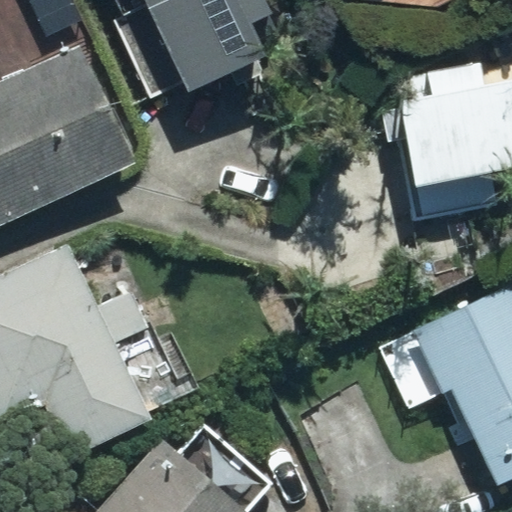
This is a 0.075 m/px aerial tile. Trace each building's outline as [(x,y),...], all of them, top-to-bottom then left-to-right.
[(158,0),(123,17),(162,96),(207,74),(212,85),(290,47),(273,13),(291,4),(288,0),(158,0)] [(104,39),(0,85),(0,227),(157,157),(104,39)] [(450,92),(409,99),(429,217),(498,205),(491,165),(511,161),(511,73),(495,77),(492,60),(446,68),(450,92)] [(113,301),(84,236),(0,274),(0,417),(10,413),(12,418),(62,396),(87,451),(166,415),(131,337),(166,321),(149,285),(113,301)] [(511,286),(396,343),(427,405),(458,390),(505,484),(511,480),(511,286)] [(188,446),(176,435),(106,511),(273,511),(264,504),(283,483),(213,420),(188,446)]
